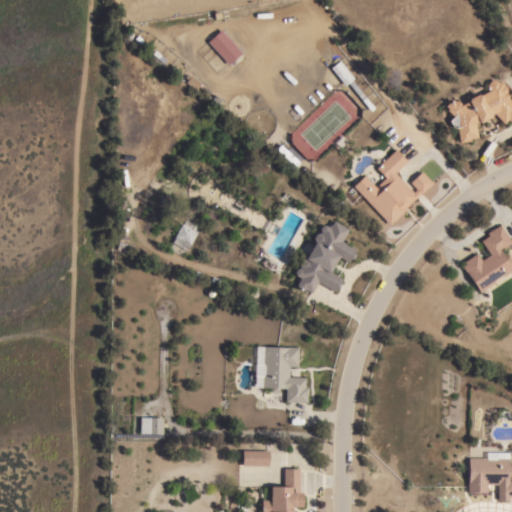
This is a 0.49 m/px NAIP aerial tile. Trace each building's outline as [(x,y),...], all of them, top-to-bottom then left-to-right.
[(205,41),(219,29),(240,52),(226,64),(205,41)] [(329,68),(342,86),(351,80),(339,61),(329,68)] [(510,101),(511,99),(511,121),(510,123),(506,119),(502,123),(492,113),(488,115),(489,116),(477,122),(476,121),(473,122),(476,137),(468,138),(468,140),(457,142),(455,127),(451,128),(446,120),(450,116),(444,109),(446,108),(443,105),(450,99),(452,101),(454,100),(454,101),(455,100),(459,104),(466,101),(465,100),(467,99),(466,98),(476,93),(477,94),(478,94),(478,95),(486,91),(484,85),(487,81),(493,79),(496,82),(500,81),(501,86),(502,86),(504,87),(504,89),(505,91),(503,93),(506,95),(506,97),(510,101)] [(350,186),(362,175),(373,187),(383,178),(374,168),(393,149),(405,161),(393,173),(411,192),(414,189),(408,182),(420,170),(431,183),(419,194),(419,193),(403,208),(404,209),(387,225),(350,186)] [(331,220),(346,229),(340,241),(354,249),(351,253),(353,253),(350,259),(348,258),(346,262),(336,256),(327,271),(340,278),(338,282),(339,283),(336,288),(335,287),(333,291),(316,281),(310,292),(303,289),(300,290),(295,284),(298,278),(293,275),(293,271),(294,268),(298,268),(298,267),(297,263),(299,258),(303,257),(313,241),(311,237),(314,233),(318,232),(318,228),(319,225),(323,224),(326,226),(327,224),(329,225),(331,220)] [(195,232),(188,245),(187,245),(184,250),(170,242),(173,237),(172,237),(180,223),(195,232)] [(474,253),(479,260),(488,254),(479,240),(487,235),(485,232),(492,228),(498,224),(510,242),(499,249),(503,255),(506,253),(511,260),(508,262),(511,269),(502,276),(501,274),(492,280),(493,282),(478,292),(458,264),(474,253)] [(283,402),(284,388),(277,388),(277,392),(268,392),(268,388),(253,387),(254,375),(253,375),(254,363),(255,346),(286,347),(286,346),(297,347),(296,366),(287,366),(287,376),(303,377),(303,386),(306,387),(306,396),(305,396),(305,402),(283,402)] [(138,417),(161,417),(161,434),(138,433),(138,417)] [(240,465),(240,450),(267,450),(267,465),(240,465)] [(485,457),(485,451),(507,452),(507,465),(511,465),(511,475),(507,475),(507,481),(511,481),(511,497),(507,497),(507,500),(495,500),(495,484),(485,484),(485,492),(477,492),(477,493),(465,493),(465,482),(466,482),(466,457),(485,457)] [(259,511),(260,499),(268,499),(268,486),(281,486),(282,468),(297,468),(297,492),(301,492),(301,506),(291,506),(291,509),(292,509),(292,510),(293,511),(259,511)]
